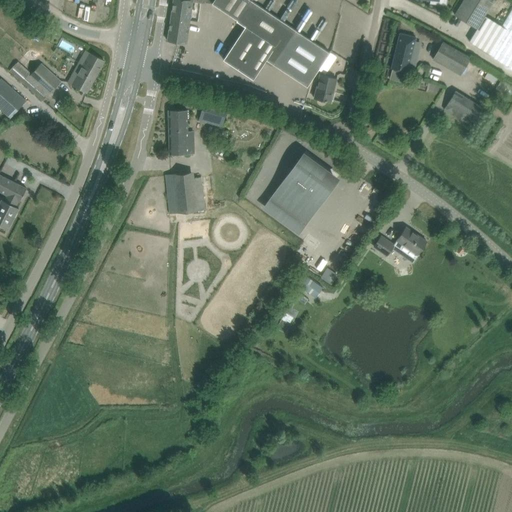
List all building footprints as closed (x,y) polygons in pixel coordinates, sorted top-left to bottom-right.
[(173,0),(167,40),(186,43),(193,1),(205,3),(205,2),(212,3),(237,20),(245,25),(223,59),(253,79),(266,59),(276,44),(289,26),(289,25),(250,0),(173,0)] [(491,0),(463,0),(454,15),(477,28),(469,41),(486,51),(485,52),(511,68),(511,9),(502,26),(484,15),(493,1),(491,0)] [(276,44),(266,59),(273,64),(307,86),(329,52),(321,47),(295,30),(289,26),(276,44)] [(392,69),(389,79),(403,82),(406,72),(407,73),(416,37),(400,33),(391,68),(392,69)] [(470,57),(442,42),(432,59),(460,75),(470,57)] [(104,60),(85,50),(89,53),(76,77),(71,75),(67,81),(87,92),(104,60)] [(49,93),(61,80),(41,63),(30,75),(28,73),(21,81),(43,100),(49,93)] [(488,71),(484,77),(494,83),(498,77),(488,71)] [(336,79),(336,78),(319,74),(314,97),(330,102),(333,90),(332,90),(335,79),(336,79)] [(1,78),(0,79),(0,108),(10,118),(26,100),(1,78)] [(470,126),(482,107),(454,90),(443,109),(470,126)] [(227,106),(204,100),(199,119),(222,126),(227,106)] [(194,153),(193,141),(193,131),(188,131),(187,110),(168,110),(169,153),(194,153)] [(334,183),(299,158),(263,208),(298,234),(334,183)] [(169,213),(179,212),(206,210),(203,177),(194,177),(193,172),(175,173),(165,174),(169,213)] [(0,224),(8,229),(19,207),(15,206),(18,200),(20,201),(26,188),(0,174),(0,191),(7,195),(4,200),(2,199),(0,201),(0,224)] [(406,227),(396,240),(398,241),(404,245),(401,248),(403,252),(411,258),(414,257),(416,254),(417,254),(426,241),(406,227)] [(394,244),(381,235),(374,246),(387,255),(394,244)] [(320,276),(336,285),(342,274),(330,268),(328,271),(324,269),(320,276)] [(318,294),(322,287),(314,282),(309,289),(318,294)]
